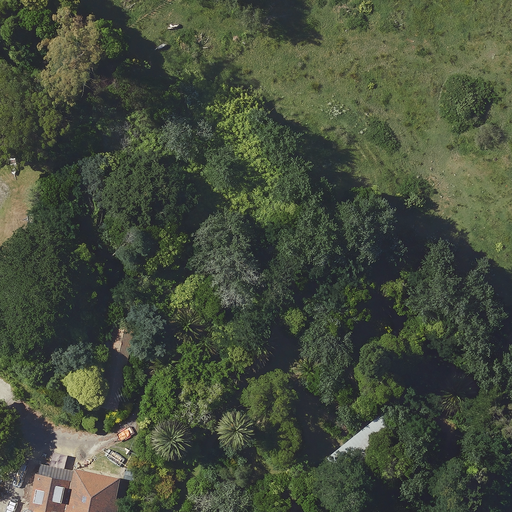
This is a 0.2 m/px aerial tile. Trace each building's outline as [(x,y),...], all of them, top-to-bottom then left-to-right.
[(283,237),(245,213),(229,240),(267,263),(283,237)] [(122,410),(136,326),(92,319),(79,403),(122,410)] [(15,392),(18,389),(0,371),(0,403),(8,411),(21,397),(15,392)] [(402,431),(383,409),(340,447),(359,469),(402,431)] [(74,479),(38,472),(31,510),(35,511),(34,511),(118,511),(121,497),(116,496),(120,476),(76,468),(74,479)]
